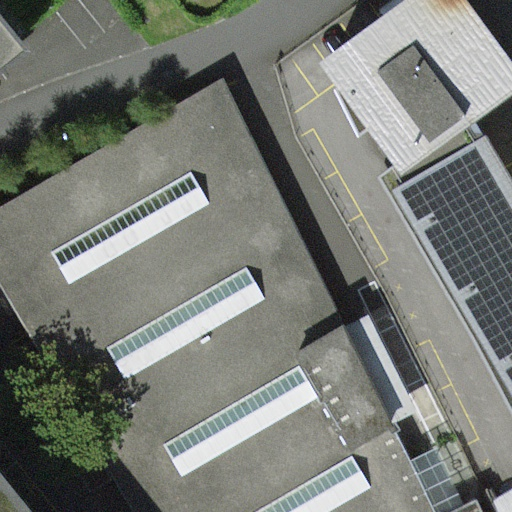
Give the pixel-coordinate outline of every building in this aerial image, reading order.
[(511,74),(457,0),(424,0),(328,71),(395,165),(467,115),(511,83),(511,74)] [(0,75),(29,52),(0,16),(0,75)] [(0,257),(4,264),(0,266),(0,279),(137,511),(480,511),(476,501),(456,510),(451,511),(431,511),(220,84),(0,212),(0,257)] [(511,201),(469,128),(464,120),(380,180),(511,419),(511,201)] [(20,511),(0,486),(0,511),(20,511)]
